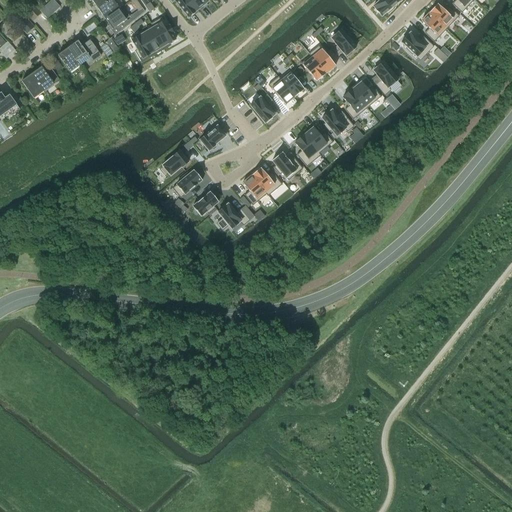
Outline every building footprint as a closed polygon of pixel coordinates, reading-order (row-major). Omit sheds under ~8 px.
[(90,0),(98,9),(110,0),(90,0)] [(110,0),(98,9),(105,19),(119,9),(112,0),(110,0)] [(135,0),(129,0),(138,12),(142,9),(135,0)] [(169,0),(173,5),(176,3),(188,18),(197,10),(189,0),(169,0)] [(205,0),(189,0),(197,10),(207,2),(205,0)] [(380,0),(372,7),(381,17),(385,13),(387,14),(393,9),(392,8),(401,0),(380,0)] [(472,0),(455,0),(451,4),(461,14),(473,0),(472,0)] [(149,3),(144,6),(149,13),(154,9),(149,3)] [(437,4),(429,13),(446,30),(458,16),(449,7),(444,12),(437,4)] [(47,5),(40,11),(47,19),(53,12),(47,5)] [(32,21),(37,17),(41,14),(33,6),(25,13),(32,21)] [(119,9),(105,19),(112,30),(126,20),(126,19),(129,17),(126,13),(123,15),(119,9)] [(429,13),(420,22),(428,29),(424,33),(434,43),(446,30),(429,13)] [(26,34),(34,27),(25,17),(20,22),(24,27),(22,28),(26,34)] [(162,17),(150,24),(152,28),(153,28),(164,46),(175,40),(172,34),(173,34),(168,27),(167,27),(162,17)] [(136,23),(129,28),(133,33),(139,28),(138,27),(136,23)] [(13,42),(14,42),(21,35),(14,27),(6,35),(13,42)] [(143,34),(142,34),(153,53),(164,46),(153,28),(152,28),(143,34)] [(341,30),(330,39),(345,57),(355,48),(351,43),(352,42),(347,36),(346,37),(341,30)] [(142,32),(130,39),(137,50),(135,51),(139,59),(141,58),(142,59),(153,53),(142,34),(143,34),(142,32)] [(410,33),(401,43),(406,48),(405,49),(412,55),(413,54),(420,61),(432,47),(423,38),(419,42),(410,33)] [(88,66),(101,57),(91,42),(90,42),(89,41),(81,46),(78,41),(68,48),(80,65),(85,61),(88,66)] [(115,50),(110,43),(105,46),(110,53),(115,50)] [(318,46),(308,54),(310,56),(325,74),(335,66),(318,46)] [(80,65),(68,48),(57,56),(69,72),(80,65)] [(310,56),(300,64),(316,82),(325,74),(310,56)] [(382,63),(372,71),(380,81),(375,85),(384,95),(390,90),(388,88),(397,80),(392,74),(393,73),(387,67),(386,67),(382,63)] [(31,74),(43,91),(53,84),(41,67),(31,74)] [(279,79),(294,98),(304,90),(288,71),(279,79)] [(43,91),(31,74),(21,82),(33,98),(43,91)] [(278,77),(268,85),(284,106),(294,98),(279,79),(278,77)] [(360,83),(351,90),(366,109),(380,97),(372,87),(367,91),(360,83)] [(351,90),(342,98),(349,106),(344,110),(353,120),(366,109),(351,90)] [(0,117),(16,106),(9,95),(4,98),(0,93),(0,117)] [(260,98),(249,106),(264,124),(265,123),(266,124),(273,119),(271,118),(274,115),(260,98)] [(331,110),(321,119),(325,124),(323,125),(329,132),(330,130),(336,137),(345,129),(347,131),(353,127),(344,116),(339,120),(331,110)] [(0,121),(0,133),(3,138),(9,134),(0,121)] [(208,133),(199,141),(208,151),(215,146),(214,146),(225,137),(217,126),(215,128),(214,127),(207,132),(208,133)] [(312,128),(303,136),(320,156),(334,144),(324,132),(319,136),(312,128)] [(303,136),(294,143),(301,151),(296,155),(306,167),(320,156),(303,136)] [(189,141),(183,146),(187,151),(193,146),(192,144),(189,141)] [(161,169),(159,170),(165,176),(166,175),(168,177),(181,167),(181,168),(188,162),(179,152),(160,167),(161,169)] [(281,153),(271,161),(275,166),(273,168),(279,175),(281,173),(287,181),(302,169),(292,157),(288,161),(281,153)] [(260,168),(251,176),(266,194),(266,195),(267,196),(281,185),(271,173),(267,176),(260,168)] [(181,181),(172,188),(180,199),(201,181),(200,179),(202,177),(197,171),(195,173),(193,171),(189,175),(187,172),(179,179),(181,181)] [(251,176),(242,183),(248,192),(244,195),(252,206),(266,195),(266,194),(251,176)] [(210,192),(192,207),(200,217),(206,212),(208,215),(215,208),(213,206),(218,202),(210,192)] [(177,199),(174,204),(180,209),(182,206),(184,204),(177,199)] [(222,219),(216,224),(222,230),(228,225),(231,229),(240,222),(243,225),(249,220),(240,210),(235,214),(227,204),(217,213),(222,219)]
